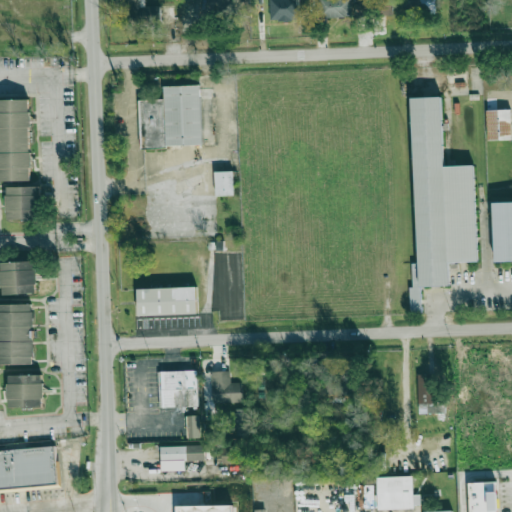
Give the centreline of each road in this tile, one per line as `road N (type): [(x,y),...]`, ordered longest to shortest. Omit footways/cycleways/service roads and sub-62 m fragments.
road 1 (secondary): [(93,0),(110,511)]
road 2 (residential): [(95,63),(511,45)]
road 3 (residential): [(108,342),(511,326)]
